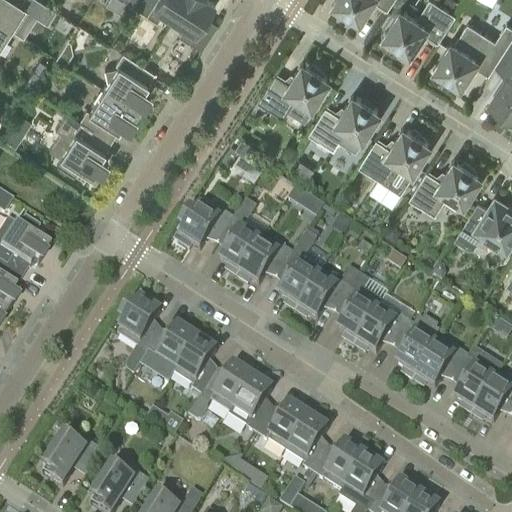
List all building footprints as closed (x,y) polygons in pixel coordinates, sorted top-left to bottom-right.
[(0,0),(0,23),(9,29),(24,6),(20,3),(21,0),(0,0)] [(121,0),(134,8),(139,0),(121,0)] [(161,14),(172,21),(185,0),(139,0),(134,8),(156,22),(161,14)] [(213,2),(209,0),(185,0),(172,21),(183,28),(178,36),(200,50),(213,29),(201,22),(213,2)] [(334,0),(332,5),(339,10),(337,14),(350,20),(351,18),(359,22),(366,12),(373,2),(377,4),(387,11),(394,0),(334,0)] [(400,9),(384,33),(382,37),(390,43),(387,47),(400,52),(402,50),(410,55),(424,34),(438,43),(455,16),(430,0),(428,0),(416,19),(400,9)] [(0,43),(9,29),(0,23),(0,43)] [(434,66),(432,70),(440,75),(438,79),(451,85),(452,83),(460,88),(474,66),(488,75),(511,37),(511,27),(506,24),(495,41),(471,26),(458,46),(450,41),(434,66)] [(511,43),(497,67),(509,75),(489,106),(497,111),(498,115),(501,118),(505,119),(508,118),(511,120),(511,43)] [(60,51),(54,59),(64,65),(69,57),(60,51)] [(148,71),(121,54),(114,65),(116,67),(116,68),(104,70),(106,82),(102,89),(137,111),(150,92),(144,88),(147,84),(142,81),(148,71)] [(302,62),(299,66),(288,84),(274,75),(257,102),(283,118),(287,111),(304,122),(312,109),(330,80),(322,75),(323,73),(313,63),(310,67),(302,62)] [(32,71),(23,85),(31,90),(40,77),(32,71)] [(112,128),(117,131),(119,127),(125,131),(137,111),(102,89),(87,112),(86,110),(79,121),(105,138),(112,128)] [(325,107),(308,134),(333,151),(346,131),(362,141),(381,113),(372,107),(374,105),(363,96),(361,100),(352,95),(338,116),(325,107)] [(105,138),(79,121),(65,113),(55,130),(56,130),(56,129),(60,132),(49,151),(62,159),(57,165),(56,165),(56,166),(73,177),(73,176),(72,175),(77,168),(94,179),(107,159),(101,156),(104,152),(99,149),(105,138)] [(376,178),(401,193),(413,173),(431,145),(423,140),(424,138),(414,128),(411,132),(406,129),(403,127),(389,148),(375,140),(358,167),(376,178)] [(233,149),(236,151),(244,156),(250,145),(240,139),(233,149)] [(228,146),(220,159),(223,162),(230,152),(234,154),(236,151),(233,149),(228,146)] [(426,172),(409,199),(434,215),(447,195),(463,205),(481,177),(474,172),(475,170),(464,160),(462,164),(453,159),(439,181),(426,172)] [(254,188),(265,171),(254,164),(243,181),(254,188)] [(304,197),(293,190),(286,201),(297,208),(304,197)] [(511,206),(507,208),(495,200),(488,211),(477,204),(454,240),(469,249),(474,248),(482,236),(506,251),(511,241),(511,206)] [(244,227),(256,208),(245,202),(233,220),(244,227)] [(200,253),(209,238),(218,244),(233,221),(223,215),(222,217),(202,204),(195,216),(190,213),(180,229),(184,232),(179,240),(176,237),(172,243),(189,253),(192,248),(200,253)] [(227,267),(224,272),(236,280),(261,240),(233,221),(218,244),(218,245),(220,242),(229,248),(220,262),(227,267)] [(0,231),(0,232),(3,244),(0,247),(0,265),(17,276),(24,266),(28,269),(31,265),(36,269),(49,248),(33,238),(35,234),(33,225),(17,228),(14,226),(12,229),(0,231)] [(348,236),(356,242),(363,232),(354,226),(348,236)] [(375,230),(371,235),(379,240),(385,232),(379,228),(375,230)] [(309,229),(306,233),(316,240),(319,235),(309,229)] [(294,314),(316,280),(320,273),(302,262),(316,240),(306,233),(292,254),(277,279),(278,279),(279,277),(288,282),(278,297),(286,302),(283,307),(294,314)] [(399,241),(388,234),(384,242),(394,248),(399,241)] [(258,287),(267,273),(277,279),(292,254),(282,248),(279,252),(261,240),(236,280),(247,287),(251,282),(258,287)] [(0,313),(6,317),(18,297),(13,293),(15,290),(11,286),(17,276),(0,265),(0,313)] [(438,267),(433,275),(441,280),(443,277),(442,269),(438,267)] [(335,292),(316,280),(294,314),(306,322),(309,317),(317,321),(326,307),(335,313),(359,276),(349,270),(335,292)] [(353,349),(379,308),(378,308),(381,303),(363,292),(369,283),(359,276),(335,313),(336,313),(337,311),(346,317),(337,331),(344,336),(341,341),(353,349)] [(140,366),(145,358),(160,334),(151,328),(160,314),(153,309),(156,304),(140,293),(136,299),(140,301),(135,309),(130,306),(120,322),(124,325),(117,337),(137,349),(125,366),(127,372),(133,376),(140,366)] [(397,319),(379,308),(353,349),(365,356),(368,351),(376,356),(385,342),(394,347),(408,326),(409,324),(398,317),(397,319)] [(409,324),(408,326),(394,347),(395,348),(396,346),(405,351),(396,366),(403,370),(400,376),(412,383),(437,344),(434,342),(439,333),(435,331),(437,327),(424,319),(421,322),(418,320),(413,327),(409,324)] [(145,358),(140,366),(169,384),(174,376),(200,335),(188,328),(185,333),(177,328),(168,343),(159,337),(161,335),(160,334),(145,358)] [(191,390),(201,397),(216,373),(207,367),(216,353),(209,348),(212,343),(200,335),(174,376),(193,388),(191,390)] [(412,383),(424,391),(427,386),(434,390),(443,376),(453,382),(467,359),(457,353),(456,355),(437,344),(412,383)] [(474,350),(467,359),(453,382),(455,380),(464,386),(454,400),(462,405),(459,410),(470,417),(496,377),(502,368),(474,350)] [(216,373),(201,397),(188,417),(197,422),(200,422),(207,410),(207,409),(211,403),(230,415),(256,374),(244,367),(241,372),(233,367),(224,382),(215,376),(217,374),(216,373)] [(229,418),(257,436),(272,412),(263,406),(272,392),(264,387),(268,382),(256,374),(230,415),(231,416),(229,418)] [(470,417),(482,425),(485,420),(493,425),(502,410),(511,416),(511,415),(511,386),(496,377),(470,417)] [(257,436),(286,454),(312,413),(300,406),(297,411),(289,406),(280,421),(271,415),(272,413),(272,412),(257,436)] [(303,468),(313,475),(328,451),(318,445),(328,431),(320,426),(323,421),(312,413),(286,454),(304,466),(303,468)] [(176,437),(184,424),(172,417),(164,429),(176,437)] [(52,481),(62,488),(76,467),(87,474),(88,473),(87,472),(100,451),(92,446),(93,445),(92,444),(87,452),(67,439),(61,448),(57,445),(43,467),(47,470),(43,477),(44,478),(45,477),(52,481)] [(313,475),(341,493),(367,452),(356,445),(352,450),(345,445),(336,460),(327,454),(328,452),(328,451),(313,475)] [(342,493),(339,498),(356,508),(353,511),(369,511),(384,490),(374,484),(383,470),(376,465),(379,460),(367,452),(341,493),(342,493)] [(139,474),(124,461),(115,470),(112,469),(107,477),(102,474),(89,496),(93,499),(89,506),(91,507),(91,506),(98,511),(99,511),(115,511),(124,498),(135,505),(136,504),(135,503),(149,483),(138,476),(139,474)] [(248,469),(239,463),(232,475),(241,481),(248,469)] [(409,511),(423,491),(411,484),(408,489),(401,484),(391,498),(383,493),(384,490),(369,511),(409,511)] [(194,511),(203,498),(192,491),(184,503),(170,490),(161,500),(158,498),(153,506),(148,503),(142,511),(194,511)] [(437,511),(439,509),(432,504),(435,499),(423,491),(409,511),(437,511)] [(287,493),(281,503),(291,509),(297,499),(287,493)] [(268,501),(261,511),(281,511),(283,510),(268,501)]
